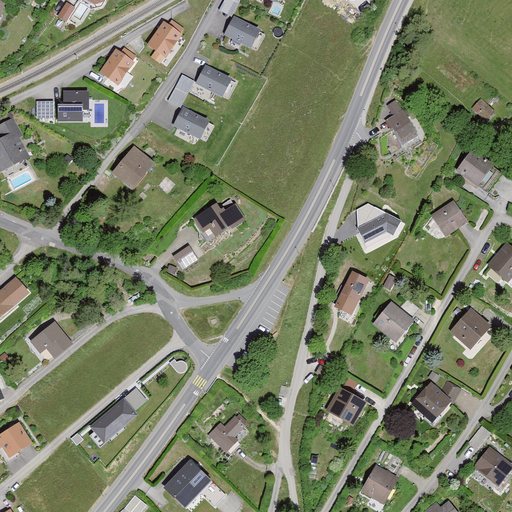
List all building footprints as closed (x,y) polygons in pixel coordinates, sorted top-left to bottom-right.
[(240,0),(226,0),(221,12),(232,17),(240,0)] [(67,5),(59,18),(67,23),(75,10),(67,5)] [(258,33),(235,20),(227,36),(250,48),(258,33)] [(182,30),(173,24),(169,29),(164,26),(151,45),(159,50),(153,59),(160,63),(182,30)] [(136,59),(125,52),(121,58),(117,55),(104,75),(119,85),(136,59)] [(230,82),(207,70),(198,85),(221,98),(230,82)] [(195,83),(182,77),(169,102),(182,108),(195,83)] [(90,94),(64,94),(64,106),(60,106),(60,122),(83,122),(83,113),(89,113),(90,94)] [(494,114),(482,102),(474,109),(487,121),(494,114)] [(55,103),(38,103),(38,119),(55,119),(55,103)] [(413,133),(397,104),(391,108),(396,118),(390,121),(401,140),(413,133)] [(207,124),(184,111),(176,127),(199,139),(207,124)] [(19,137),(13,123),(0,129),(0,132),(4,142),(0,144),(0,172),(26,160),(16,138),(19,137)] [(151,165),(135,152),(117,174),(133,188),(151,165)] [(492,168),(475,154),(460,172),(477,186),(492,168)] [(227,210),(236,204),(232,198),(223,205),(227,210)] [(380,207),(379,209),(368,204),(357,210),(358,227),(355,229),(365,247),(389,235),(394,239),(404,220),(380,207)] [(465,224),(454,206),(435,218),(446,236),(465,224)] [(220,216),(217,210),(198,222),(203,231),(211,227),(216,235),(236,223),(237,225),(243,221),(236,210),(225,217),(223,214),(220,216)] [(511,275),(511,252),(507,248),(491,266),(508,280),(511,275)] [(197,260),(190,249),(175,258),(183,270),(197,260)] [(366,283),(354,277),(337,309),(350,315),(366,283)] [(0,317),(27,296),(17,283),(0,296),(0,317)] [(398,312),(409,320),(418,308),(407,299),(398,312)] [(398,312),(393,308),(378,326),(396,341),(411,323),(409,320),(398,312)] [(488,328),(471,314),(455,333),(472,348),(488,328)] [(70,345),(56,327),(34,343),(41,353),(48,348),(54,356),(70,345)] [(454,402),(461,390),(448,383),(442,395),(454,402)] [(449,403),(432,388),(416,406),(432,421),(449,403)] [(136,391),(127,398),(137,411),(146,403),(136,391)] [(364,406),(341,393),(331,410),(354,423),(364,406)] [(136,417),(124,403),(93,429),(105,443),(136,417)] [(221,427),(212,435),(229,453),(239,444),(235,441),(244,432),(234,422),(225,431),(221,427)] [(30,442),(18,425),(0,437),(0,439),(4,445),(10,455),(30,442)] [(483,428),(470,444),(479,450),(491,435),(483,428)] [(78,434),(72,439),(77,445),(83,440),(78,434)] [(1,451),(6,461),(11,459),(6,449),(1,451)] [(511,469),(491,452),(478,468),(499,485),(511,469)] [(191,463),(167,489),(185,506),(199,492),(213,504),(224,493),(191,463)] [(396,480),(378,470),(365,491),(383,502),(396,480)] [(135,496),(125,508),(129,511),(141,511),(147,505),(135,496)]
